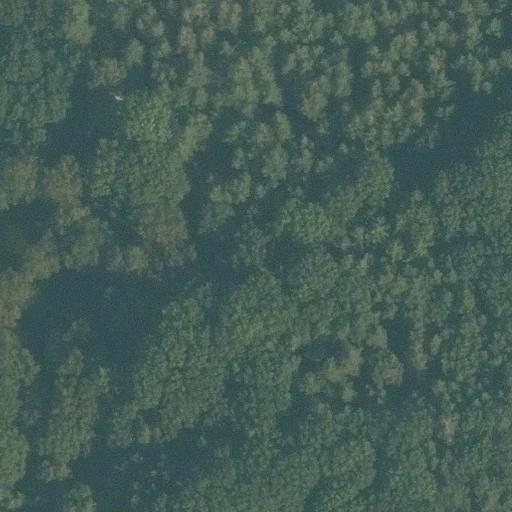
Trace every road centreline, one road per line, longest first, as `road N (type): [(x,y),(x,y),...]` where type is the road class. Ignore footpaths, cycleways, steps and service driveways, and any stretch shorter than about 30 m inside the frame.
road 1 (track): [(511,163),(316,268),(153,334)]
road 2 (track): [(88,0),(153,334)]
road 3 (track): [(153,334),(130,422),(106,469)]
